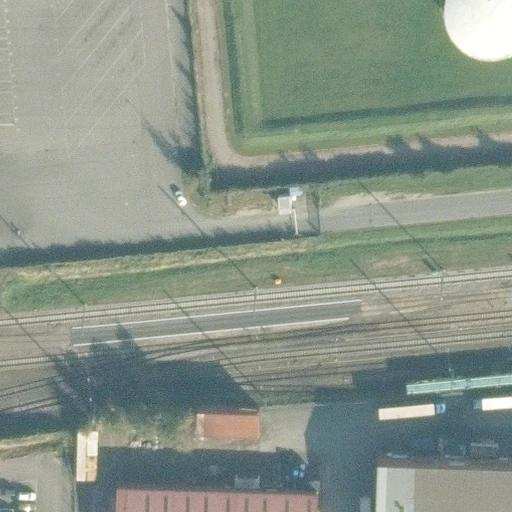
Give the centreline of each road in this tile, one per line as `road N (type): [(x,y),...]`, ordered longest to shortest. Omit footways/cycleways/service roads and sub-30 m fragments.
road 1 (unclassified): [(511,197),(0,246)]
road 2 (unknown): [(50,241),(24,0)]
